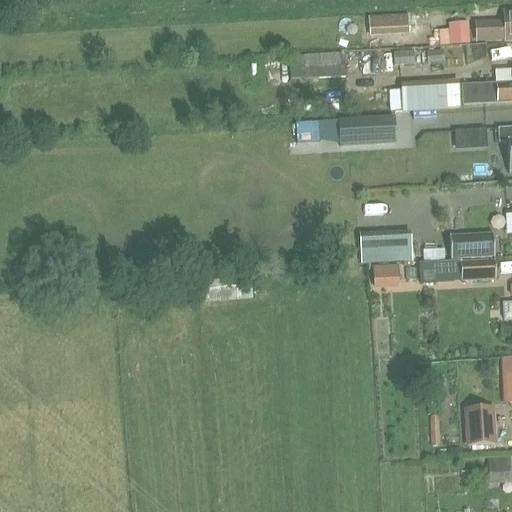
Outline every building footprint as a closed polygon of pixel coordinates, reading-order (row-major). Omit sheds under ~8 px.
[(409,16),(389,17),(390,36),(393,35),(410,35),(409,16)] [(511,18),(504,18),(505,23),(476,24),(476,41),(505,40),(505,42),(511,41),(511,18)] [(470,46),(468,24),(448,26),(449,32),(439,33),(440,48),(470,46)] [(292,58),(289,58),(290,81),(345,78),(344,54),(292,57),(292,58)] [(460,110),(459,82),(400,85),(402,113),(460,110)] [(511,87),(503,88),(503,85),(462,87),(463,106),(511,103),(511,87)] [(339,147),(341,147),(396,144),(394,118),(338,121),(338,128),(339,147)] [(511,128),(497,130),(498,144),(507,144),(509,175),(511,174),(511,128)] [(472,133),(473,151),(486,150),(485,132),(472,133)] [(359,235),(360,266),(412,263),(410,232),(359,235)] [(492,235),(450,238),(452,261),(494,258),(492,235)] [(461,282),(460,264),(459,262),(419,264),(419,284),(461,282)] [(494,262),(460,264),(461,282),(495,281),(494,262)] [(397,288),(397,266),(372,267),(373,289),(397,288)] [(204,283),(204,289),(205,305),(253,300),(251,279),(204,283)] [(511,359),(502,360),(502,378),(511,377),(511,359)] [(496,446),(494,409),(464,410),(466,447),(496,446)]
